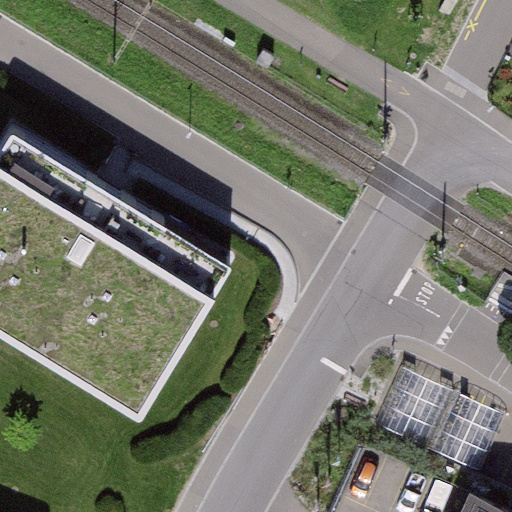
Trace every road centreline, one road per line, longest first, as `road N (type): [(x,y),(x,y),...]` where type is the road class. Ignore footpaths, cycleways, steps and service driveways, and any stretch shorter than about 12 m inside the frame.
road 1 (residential): [(371,275),(0,47)]
road 2 (residential): [(233,511),(371,275)]
road 3 (residential): [(371,275),(456,127)]
road 4 (residential): [(511,368),(371,275)]
road 5 (residential): [(456,127),(467,78),(511,2)]
